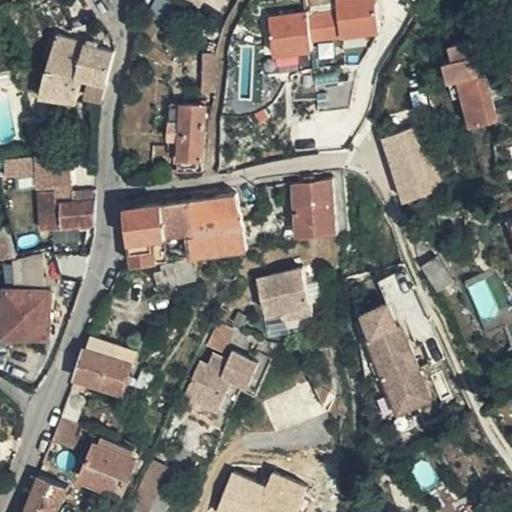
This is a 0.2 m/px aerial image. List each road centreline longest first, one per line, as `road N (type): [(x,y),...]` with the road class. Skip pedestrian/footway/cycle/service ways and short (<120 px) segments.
road 1 (residential): [(112,189),(327,162),(376,169),(393,194),(441,327),(485,418),(511,452)]
road 2 (residential): [(112,189),(105,266),(15,511)]
road 3 (residential): [(121,0),(112,189)]
